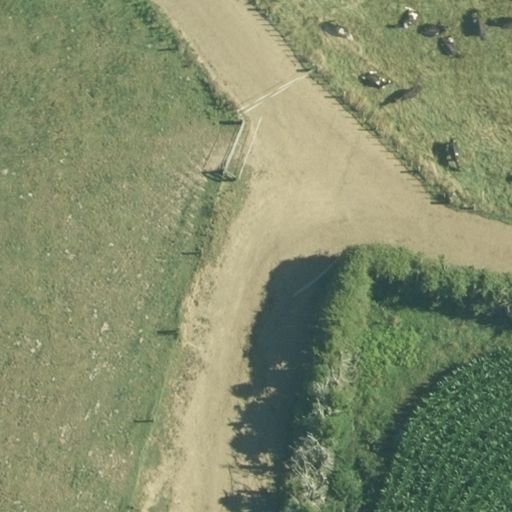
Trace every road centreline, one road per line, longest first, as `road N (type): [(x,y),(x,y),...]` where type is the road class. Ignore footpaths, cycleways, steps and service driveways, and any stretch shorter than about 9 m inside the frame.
road 1 (track): [(159,0),(315,172),(460,261),(511,274)]
road 2 (track): [(234,511),(315,172)]
